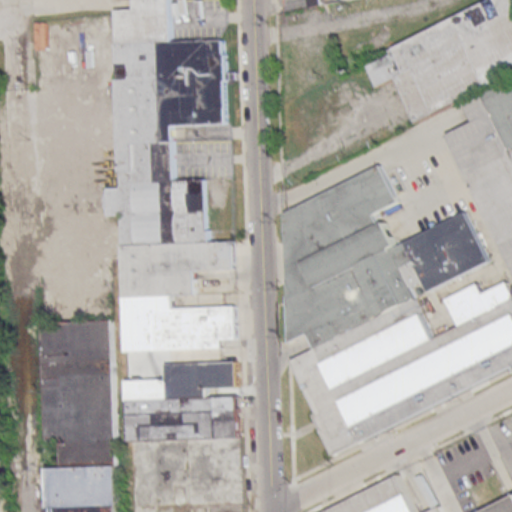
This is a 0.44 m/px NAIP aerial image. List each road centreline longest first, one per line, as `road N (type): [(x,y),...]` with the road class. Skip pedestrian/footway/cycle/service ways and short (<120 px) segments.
road 1 (residential): [(271,511),(251,0)]
road 2 (residential): [(28,511),(5,33)]
road 3 (residential): [(511,391),(271,511)]
